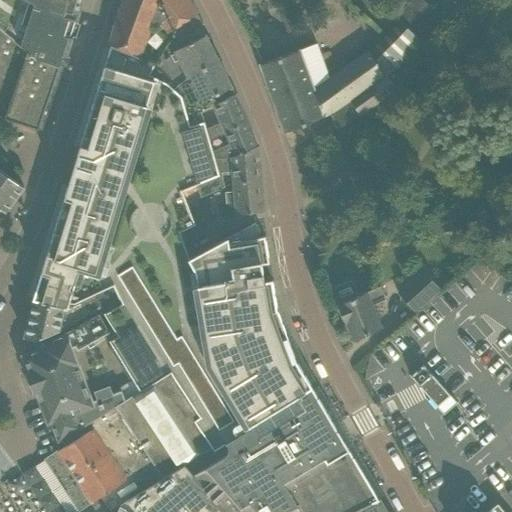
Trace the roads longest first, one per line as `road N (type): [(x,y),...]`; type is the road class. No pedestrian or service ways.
road 1 (residential): [(420,511),(305,305),(273,143),(206,0)]
road 2 (residential): [(115,0),(65,153),(0,280)]
